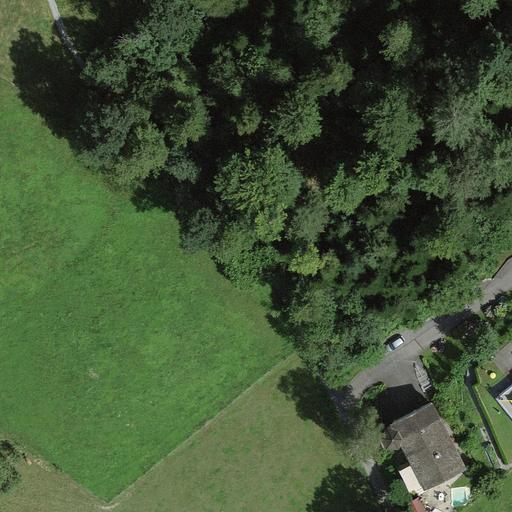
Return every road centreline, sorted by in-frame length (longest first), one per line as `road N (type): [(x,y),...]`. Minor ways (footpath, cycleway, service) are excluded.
road 1 (track): [(354,425),(329,355),(209,202),(198,118),(90,70),(63,34),(52,0)]
road 2 (track): [(500,0),(256,110),(198,118)]
